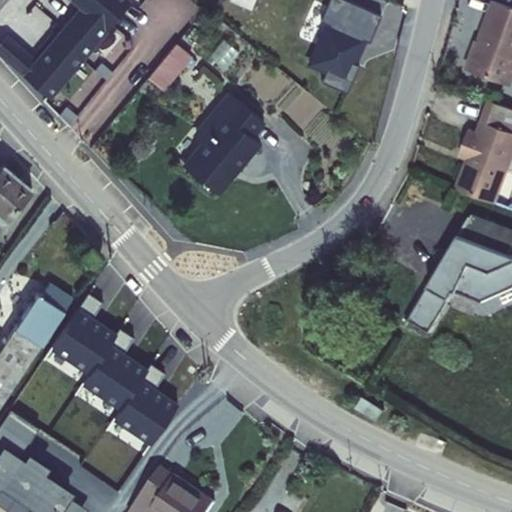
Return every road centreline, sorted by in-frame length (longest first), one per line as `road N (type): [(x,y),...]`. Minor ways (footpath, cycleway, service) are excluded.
road 1 (residential): [(432,0),(391,155),(359,206),(311,247),(235,284),(194,315)]
road 2 (tertiary): [(194,315),(257,371),(335,423),(511,503)]
road 3 (tertiary): [(0,100),(194,315)]
